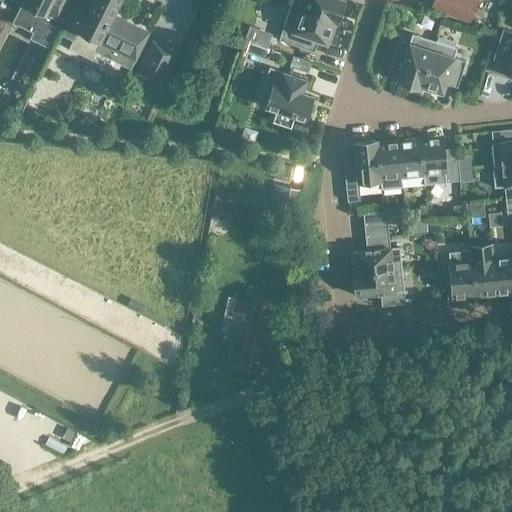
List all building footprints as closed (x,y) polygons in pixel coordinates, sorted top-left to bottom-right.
[(12,0),(22,5),(14,22),(34,32),(31,37),(49,46),(63,18),(60,16),(67,0),(12,0)] [(76,4),(64,26),(77,32),(68,49),(91,60),(99,44),(135,61),(146,39),(110,21),(120,0),(92,0),(88,10),(76,4)] [(292,0),(290,6),(336,22),(343,0),(292,0)] [(476,0),(434,0),(432,9),(469,22),(476,0)] [(336,22),(290,6),(279,40),(314,52),(318,41),(327,44),(334,23),(335,23),(336,22)] [(511,32),(502,29),(492,60),(507,64),(507,65),(511,66),(511,32)] [(409,84),(419,87),(434,41),(423,38),(412,34),(409,42),(399,39),(390,65),(401,68),(401,70),(397,80),(409,84)] [(270,56),(272,49),(268,47),(249,40),(244,52),(265,59),(270,56)] [(456,48),(434,41),(419,87),(420,87),(442,93),(445,84),(457,88),(465,61),(453,58),(456,48)] [(177,55),(152,42),(136,75),(161,87),(177,55)] [(310,62),(294,56),(291,67),(307,72),(310,62)] [(302,93),(306,81),(269,68),(265,83),(274,86),(266,108),(276,111),(272,122),(291,128),(294,117),(304,120),(312,97),(302,93)] [(491,143),(494,166),(511,163),(511,129),(491,131),(492,143),(491,143)] [(419,142),(423,175),(424,185),(446,183),(446,182),(458,181),(455,149),(443,150),(442,140),(419,142)] [(359,181),(380,180),(376,142),(354,145),(355,158),(343,160),(347,202),(361,201),(359,181)] [(376,142),(380,180),(381,190),(402,187),(398,144),(377,146),(377,142),(376,142)] [(419,142),(398,144),(402,187),(401,177),(423,175),(419,142)] [(511,163),(494,166),(492,166),(494,188),(504,187),(505,199),(511,198),(511,163)] [(294,225),(300,192),(275,187),(268,220),(294,225)] [(223,194),(222,213),(235,214),(236,195),(223,194)] [(364,226),(388,225),(386,211),(363,214),(364,226)] [(388,225),(364,226),(365,238),(389,237),(388,225)] [(353,252),(354,274),(402,269),(400,247),(390,248),(389,237),(365,238),(366,251),(353,252)] [(492,243),(470,246),(470,250),(475,294),(496,291),(493,257),(492,243)] [(449,262),(437,263),(439,287),(451,286),(452,296),(475,294),(470,250),(448,252),(449,262)] [(511,255),(493,257),(496,291),(511,289),(511,255)] [(404,292),(402,269),(354,274),(356,297),(380,294),(381,306),(405,304),(404,292)] [(273,270),(273,290),(293,291),(293,270),(273,270)] [(253,296),(243,342),(230,340),(226,364),(238,366),(237,369),(258,374),(274,301),(253,296)] [(233,311),(240,312),(242,300),(236,299),(233,311)] [(199,321),(202,306),(196,304),(193,320),(199,321)] [(115,412),(140,417),(147,383),(122,379),(115,412)]
